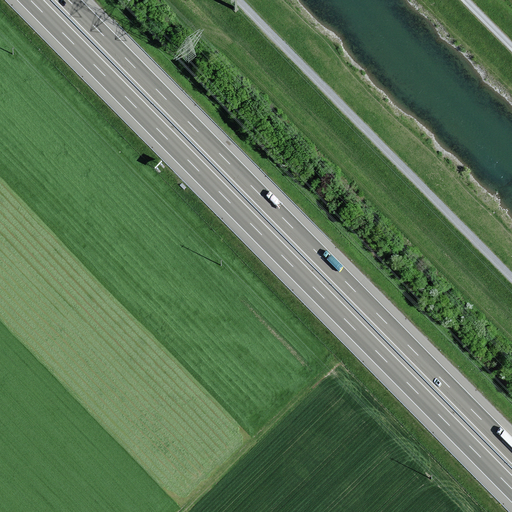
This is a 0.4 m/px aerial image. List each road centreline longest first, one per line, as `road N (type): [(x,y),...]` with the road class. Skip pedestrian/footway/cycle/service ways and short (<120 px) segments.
road 1 (motorway): [(30,0),(511,489)]
road 2 (motorway): [(511,450),(68,0)]
road 3 (track): [(236,0),(511,278)]
road 4 (track): [(335,360),(179,511)]
